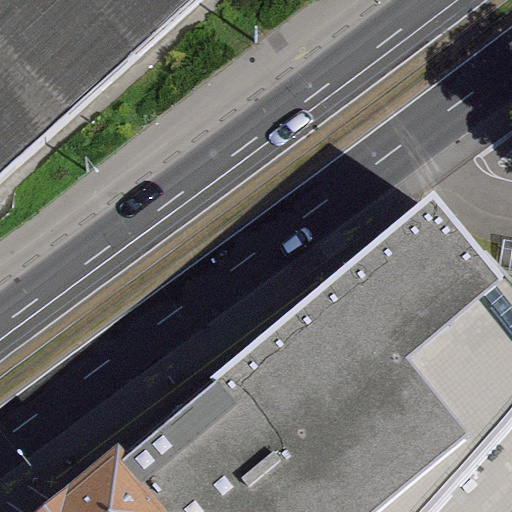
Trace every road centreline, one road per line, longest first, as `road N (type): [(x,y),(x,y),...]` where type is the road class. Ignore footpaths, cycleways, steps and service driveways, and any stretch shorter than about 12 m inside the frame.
road 1 (primary): [(0,447),(511,62)]
road 2 (primary): [(437,0),(0,325)]
